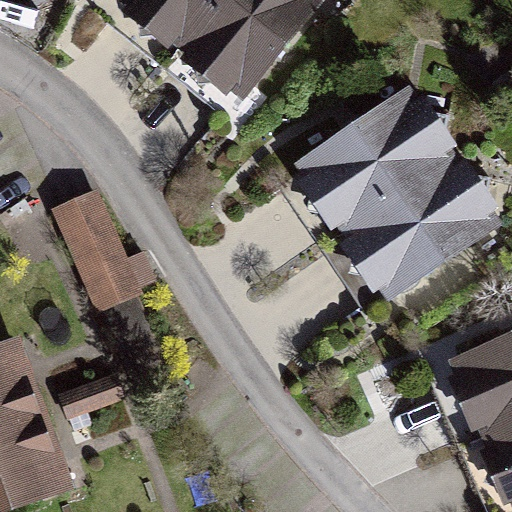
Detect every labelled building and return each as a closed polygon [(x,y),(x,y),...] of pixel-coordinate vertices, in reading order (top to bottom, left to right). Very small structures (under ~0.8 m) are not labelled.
[(328,0),(114,0),(109,7),(245,110),(328,0)] [(511,230),(414,91),(292,177),(391,317),(511,232),(511,230)] [(102,200),(53,222),(95,317),(144,296),(102,200)] [(511,511),(511,340),(450,366),(509,511),(511,511)] [(24,345),(0,354),(0,511),(21,511),(78,494),(24,345)] [(116,379),(60,401),(70,425),(125,404),(116,379)]
